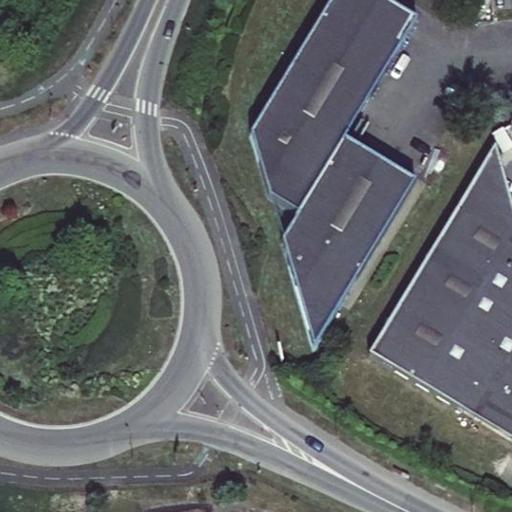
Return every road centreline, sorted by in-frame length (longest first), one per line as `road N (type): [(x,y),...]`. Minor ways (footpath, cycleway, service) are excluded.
road 1 (tertiary): [(95,440),(165,428),(213,432),(399,511)]
road 2 (tertiary): [(417,511),(240,391),(210,352),(200,310)]
road 3 (secondary): [(169,212),(149,155),(147,112),(158,46),(178,0)]
road 4 (secondary): [(147,0),(87,109),(56,143),(20,162)]
road 5 (secondary): [(95,440),(162,399),(185,367),(200,310)]
road 6 (secondary): [(169,212),(136,182),(95,163),(20,162)]
